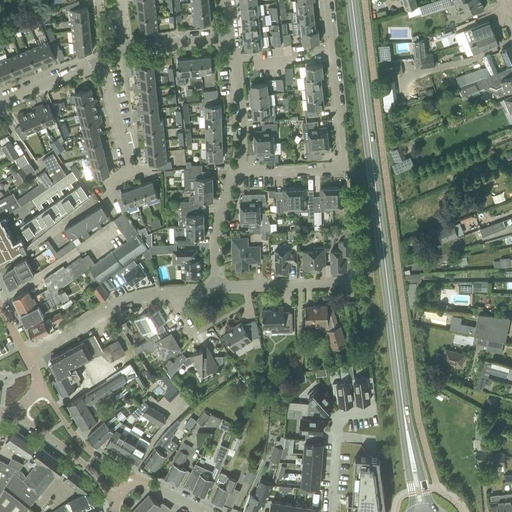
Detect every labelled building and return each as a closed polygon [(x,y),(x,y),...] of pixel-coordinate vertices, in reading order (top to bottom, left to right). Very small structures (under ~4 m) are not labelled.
[(79,8),(78,0),(65,5),(66,10),(69,9),(71,20),(91,18),(90,12),(88,12),(87,7),(79,8)] [(155,6),(154,0),(133,0),(134,3),(137,3),(137,8),(155,6)] [(313,9),(311,0),(295,0),(296,11),(313,9)] [(402,0),(406,10),(417,7),(414,0),(402,0)] [(440,0),(436,0),(419,6),(420,8),(421,13),(422,14),(443,7),(440,0)] [(453,0),(455,4),(457,3),(462,17),(474,12),(484,9),(480,0),(453,0)] [(209,6),(208,1),(190,2),(192,13),(212,11),(211,5),(209,6)] [(258,15),(257,4),(240,6),(241,17),(258,15)] [(156,17),(155,6),(137,8),(138,13),(135,13),(136,19),(156,17)] [(314,20),(313,9),(296,11),(298,22),(314,20)] [(212,12),(212,11),(192,13),(193,24),(203,23),(203,26),(209,25),(209,22),(211,22),(209,12),(212,12)] [(264,14),(258,15),(241,17),(242,27),(265,25),(264,14)] [(157,28),(156,18),(156,17),(136,19),(136,20),(138,19),(139,30),(141,30),(141,32),(147,32),(147,29),(157,28)] [(91,24),(91,18),(71,20),(72,31),(89,29),(89,24),(91,24)] [(315,31),(315,30),(314,20),(298,22),(299,33),(301,33),(301,32),(315,31)] [(488,20),(479,24),(471,27),(464,30),(468,42),(493,32),(488,20)] [(266,31),(265,31),(265,25),(242,27),(244,38),(260,36),(267,36),(266,31)] [(90,34),(89,29),(72,31),(73,42),(93,39),(92,34),(90,34)] [(318,30),(315,30),(315,31),(301,32),(301,33),(302,43),(303,43),(303,45),(313,44),(313,42),(319,41),(318,30)] [(498,43),(493,32),(468,42),(473,53),(481,50),(488,47),(498,43)] [(291,44),(290,35),(290,33),(287,34),(282,34),(283,45),(291,44)] [(280,45),(279,36),(279,34),(272,35),(273,46),(280,45)] [(261,46),(260,38),(260,36),(244,38),(245,49),(258,48),(259,50),(269,49),(268,45),(261,46)] [(413,42),(416,68),(433,66),(432,54),(426,55),(424,37),(413,42)] [(93,40),(93,39),(73,42),(74,53),(84,51),(84,54),(90,54),(90,51),(92,51),(91,40),(93,40)] [(55,60),(51,51),(47,41),(37,46),(44,62),(49,60),(50,62),(55,60)] [(44,62),(37,46),(27,50),(35,68),(40,66),(39,64),(44,62)] [(510,46),(500,50),(503,55),(505,59),(504,60),(507,65),(511,63),(511,52),(510,48),(511,48),(510,46)] [(35,68),(27,50),(17,54),(24,70),(29,68),(30,71),(35,68)] [(24,70),(17,54),(7,58),(15,77),(20,74),(19,72),(24,70)] [(215,72),(214,58),(211,59),(210,55),(199,56),(201,73),(215,72)] [(201,73),(199,56),(188,58),(190,74),(201,73)] [(15,77),(7,58),(0,60),(0,68),(4,78),(9,76),(10,79),(15,77)] [(190,74),(188,58),(177,59),(179,69),(176,70),(177,84),(185,84),(185,75),(190,74)] [(385,69),(386,76),(402,74),(401,64),(387,66),(386,60),(378,61),(379,70),(385,69)] [(135,67),(136,77),(154,75),(153,65),(143,66),(143,63),(137,64),(137,66),(135,67)] [(306,76),(306,77),(320,75),(320,76),(323,76),(322,64),(305,66),(306,76)] [(472,82),(458,87),(462,97),(489,86),(488,84),(511,74),(511,68),(511,67),(511,66),(511,65),(505,68),(506,69),(499,72),(498,72),(486,77),(487,77),(485,77),(472,82)] [(291,67),(284,68),(285,79),(293,78),(291,67)] [(511,74),(488,84),(489,86),(496,88),(502,85),(505,92),(511,89),(511,74)] [(155,86),(154,75),(136,77),(137,83),(134,83),(135,89),(155,86)] [(321,86),(320,76),(320,75),(306,77),(306,76),(304,76),(305,88),(321,86)] [(283,89),(282,78),(275,79),(276,90),(283,89)] [(394,80),(381,82),(385,109),(398,107),(394,80)] [(250,97),(251,96),(268,94),(267,83),(250,85),(251,89),(249,89),(250,97)] [(73,93),(76,103),(96,98),(93,99),(90,88),(89,89),(88,86),(82,88),(83,90),(73,93)] [(156,97),(155,86),(135,89),(135,94),(138,94),(139,99),(156,97)] [(323,97),(321,86),(305,88),(306,99),(323,97)] [(218,97),(217,90),(203,91),(204,98),(215,97),(218,97)] [(269,105),(268,94),(251,96),(252,99),(250,100),(251,107),(253,107),(269,105)] [(511,95),(511,96),(503,99),(509,113),(511,112),(511,95)] [(157,108),(156,97),(139,99),(139,104),(137,104),(137,110),(157,108)] [(222,104),(218,104),(218,97),(215,97),(204,98),(204,104),(205,115),(221,115),(221,114),(221,111),(223,111),(222,104)] [(324,108),(323,97),(306,99),(307,109),(304,110),(305,116),(319,114),(318,108),(324,108)] [(97,104),(96,98),(76,103),(79,114),(96,110),(95,105),(97,104)] [(56,103),(52,104),(56,116),(61,114),(56,103)] [(55,120),(52,113),(48,104),(43,106),(42,104),(37,106),(45,125),(55,120)] [(270,116),(269,105),(253,107),(253,110),(251,110),(252,118),(263,117),(264,120),(269,119),(274,118),(274,115),(270,116)] [(45,125),(37,106),(32,108),(33,110),(28,112),(35,129),(45,125)] [(158,118),(157,108),(137,110),(138,116),(140,115),(141,120),(158,118)] [(97,115),(96,110),(79,114),(81,124),(101,119),(100,114),(97,115)] [(35,129),(28,112),(23,114),(22,112),(17,114),(21,124),(14,128),(22,139),(27,137),(25,133),(35,129)] [(223,114),(221,114),(221,115),(205,115),(205,126),(221,126),(221,125),(221,122),(223,122),(223,114)] [(162,117),(158,118),(141,120),(141,121),(144,121),(145,125),(142,126),(143,131),(163,129),(162,117)] [(103,125),(101,119),(81,124),(84,135),(81,136),(101,131),(100,126),(103,125)] [(315,121),(305,122),(302,122),(302,130),(307,129),(308,141),(328,138),(328,132),(327,132),(326,127),(315,128),(315,121)] [(69,134),(65,122),(60,125),(65,136),(69,134)] [(277,123),(274,123),(264,123),(264,130),(254,131),(254,136),(253,136),(253,143),(273,142),(273,131),(277,131),(277,123)] [(223,125),(221,125),(221,126),(205,126),(205,137),(221,136),(221,133),(223,133),(223,125)] [(165,140),(163,129),(143,131),(143,137),(146,137),(146,142),(165,140)] [(102,131),(101,131),(81,136),(84,146),(103,141),(102,135),(99,136),(98,132),(102,131)] [(223,136),(221,136),(205,137),(206,148),(222,147),(222,144),(224,144),(223,136)] [(49,143),(53,149),(56,154),(64,149),(58,138),(49,143)] [(329,145),(328,138),(308,141),(309,152),(306,153),(307,160),(319,159),(318,152),(329,150),(328,145),(329,145)] [(166,150),(165,140),(146,142),(147,147),(144,147),(145,153),(166,150)] [(19,156),(10,141),(1,146),(9,161),(19,156)] [(105,147),(103,141),(84,146),(87,157),(104,152),(102,147),(105,147)] [(274,154),(273,142),(253,143),(253,150),(254,150),(254,155),(265,154),(265,161),(278,161),(277,154),(274,154)] [(224,147),(222,147),(206,148),(206,159),(216,159),(216,162),(221,162),(221,159),(222,159),(222,155),(224,155),(224,147)] [(406,157),(401,147),(389,152),(394,163),(406,157)] [(167,161),(166,150),(145,153),(146,158),(148,158),(149,163),(157,163),(157,169),(172,168),(171,161),(167,161)] [(52,152),(42,159),(46,166),(56,159),(52,152)] [(105,157),(104,152),(87,157),(89,167),(109,162),(107,156),(105,157)] [(202,165),(192,165),(191,165),(190,161),(185,161),(186,168),(189,168),(189,171),(202,171),(202,165)] [(110,168),(109,162),(89,167),(92,178),(109,173),(108,168),(110,168)] [(70,168),(72,170),(77,178),(81,175),(74,165),(70,168)] [(479,165),(466,170),(467,176),(476,173),(475,171),(481,169),(479,165)] [(30,176),(23,167),(13,174),(16,179),(13,181),(16,186),(30,176)] [(202,177),(202,171),(189,171),(189,168),(186,168),(184,168),(185,181),(189,181),(189,189),(195,189),(212,189),(212,177),(202,177)] [(89,196),(77,178),(72,170),(62,177),(80,204),(89,196)] [(51,181),(44,171),(38,175),(42,181),(45,185),(51,181)] [(80,204),(62,177),(52,184),(70,211),(80,204)] [(42,181),(38,184),(43,191),(47,188),(45,185),(42,181)] [(158,197),(155,190),(152,181),(141,184),(147,200),(158,197)] [(70,211),(52,184),(47,188),(43,191),(42,191),(61,219),(70,211)] [(147,200),(141,184),(131,188),(137,204),(147,200)] [(137,204),(131,188),(130,185),(123,188),(124,190),(121,192),(123,197),(117,199),(122,213),(123,212),(127,211),(130,213),(139,210),(137,204)] [(332,207),(331,186),(324,187),(325,188),(319,188),(320,198),(313,198),(314,211),(321,211),(321,207),(332,207)] [(338,186),(331,186),(332,207),(344,206),(344,210),(351,210),(351,197),(344,197),(343,187),(338,187),(338,186)] [(301,187),(294,188),(295,208),(306,207),(306,211),(314,211),(313,198),(307,199),(306,188),(301,188),(301,187)] [(295,208),(294,188),(287,188),(287,189),(282,189),(283,199),(276,200),(276,212),(283,212),(283,208),(295,208)] [(213,200),(212,189),(195,189),(195,194),(192,195),(189,198),(189,201),(180,201),(180,208),(193,207),(202,207),(202,201),(213,200)] [(0,216),(20,206),(31,198),(32,198),(28,191),(16,199),(12,193),(0,199),(0,216)] [(61,219),(42,191),(32,198),(40,211),(51,227),(61,219)] [(239,206),(239,213),(259,212),(259,207),(265,203),(265,193),(250,194),(250,201),(240,201),(240,206),(239,206)] [(107,216),(108,216),(101,205),(89,213),(95,223),(99,229),(102,227),(98,221),(107,216)] [(193,214),(193,207),(180,208),(180,217),(178,217),(179,226),(203,225),(203,214),(193,214)] [(27,246),(51,227),(40,211),(20,224),(25,232),(12,239),(13,239),(19,251),(27,246)] [(138,233),(123,212),(113,219),(127,240),(138,233)] [(263,224),(263,212),(259,212),(239,213),(239,220),(240,220),(241,225),(251,225),(251,231),(270,231),(269,224),(263,224)] [(86,229),(95,223),(89,213),(77,220),(87,237),(90,236),(86,229)] [(87,237),(77,220),(64,228),(70,239),(80,233),(84,239),(87,237)] [(505,228),(503,220),(480,229),(481,233),(482,237),(505,228)] [(203,225),(179,226),(174,226),(174,238),(166,238),(167,245),(194,244),(194,237),(204,237),(203,225)] [(457,236),(453,225),(437,230),(441,242),(457,236)] [(0,246),(13,239),(12,239),(9,233),(8,233),(6,229),(7,229),(7,228),(0,231),(0,246)] [(134,259),(148,248),(138,233),(127,240),(112,251),(123,267),(134,259)] [(353,256),(352,237),(343,237),(344,241),(339,241),(339,251),(330,251),(331,271),(346,270),(346,257),(353,256)] [(260,260),(259,250),(259,246),(247,246),(247,238),(231,238),(232,255),(235,255),(235,271),(241,270),(241,271),(243,271),(243,270),(248,270),(248,262),(252,262),(252,260),(260,260)] [(19,251),(13,239),(0,246),(0,260),(10,255),(10,257),(18,251),(19,251)] [(57,259),(76,245),(72,240),(56,252),(47,239),(45,241),(57,259)] [(167,253),(167,245),(149,245),(151,253),(167,253)] [(325,265),(325,255),(324,247),(313,247),(313,250),(302,251),(303,268),(311,268),(311,271),(319,271),(319,265),(325,265)] [(196,250),(186,250),(173,251),(173,264),(181,263),(182,278),(200,277),(199,265),(197,265),(197,259),(196,259),(196,250)] [(297,262),(296,252),(296,251),(291,251),(291,250),(274,250),(275,272),(288,272),(288,264),(291,264),(291,263),(297,262)] [(99,284),(100,283),(103,281),(123,267),(112,251),(95,263),(88,267),(87,268),(88,269),(89,268),(99,283),(99,284)] [(95,263),(88,253),(82,258),(88,267),(95,263)] [(88,267),(82,258),(81,256),(65,267),(73,279),(88,269),(87,268),(88,267)] [(8,274),(3,276),(9,288),(18,283),(18,282),(34,274),(25,257),(13,263),(14,265),(12,266),(11,267),(9,268),(8,269),(6,270),(8,274)] [(141,268),(140,268),(134,259),(123,267),(103,281),(110,290),(114,286),(116,288),(128,280),(129,281),(130,281),(132,284),(146,275),(141,268)] [(57,290),(73,279),(65,267),(63,265),(43,279),(48,288),(31,297),(28,290),(13,298),(20,313),(59,293),(57,290)] [(421,279),(421,273),(405,274),(406,283),(415,282),(415,280),(421,279)] [(415,282),(406,283),(405,283),(409,308),(419,308),(415,282)] [(109,295),(103,287),(100,283),(99,284),(99,283),(92,289),(100,301),(109,295)] [(63,301),(59,293),(20,313),(26,324),(43,315),(42,312),(63,301)] [(305,306),(305,316),(305,324),(327,324),(329,329),(326,330),(332,349),(346,344),(340,326),(338,326),(332,309),(327,309),(327,305),(305,306)] [(262,310),(262,320),(262,327),(278,327),(278,332),(292,332),(292,312),(284,312),(283,307),(276,307),(276,309),(262,310)] [(134,320),(139,328),(143,335),(148,332),(151,337),(157,334),(154,329),(166,322),(158,309),(146,316),(145,313),(134,320)] [(54,328),(52,324),(63,318),(60,312),(28,328),(33,339),(54,328)] [(451,316),(449,330),(473,335),(488,337),(503,340),(504,340),(508,318),(508,317),(478,313),(475,326),(460,323),(461,318),(451,316)] [(259,339),(258,331),(256,321),(248,322),(248,323),(243,326),(241,322),(234,326),(235,328),(224,334),(233,351),(251,341),(252,340),(259,339)] [(160,339),(157,334),(151,337),(141,343),(144,348),(145,349),(145,350),(146,351),(147,352),(148,352),(150,352),(151,352),(152,352),(153,352),(154,352),(155,351),(154,349),(158,347),(164,358),(180,349),(171,333),(160,339)] [(75,367),(82,364),(103,352),(98,343),(94,334),(72,346),(51,357),(52,360),(51,361),(49,363),(55,373),(55,372),(57,376),(75,367)] [(488,337),(485,349),(501,352),(503,340),(488,337)] [(124,351),(122,349),(117,341),(103,349),(109,360),(124,351)] [(165,371),(170,377),(182,362),(186,365),(193,361),(202,377),(215,370),(220,370),(222,368),(222,356),(214,356),(215,356),(213,357),(208,349),(206,351),(206,353),(202,353),(202,348),(187,357),(183,353),(181,355),(180,354),(165,371)] [(465,354),(445,348),(441,361),(448,363),(448,364),(461,368),(465,354)] [(484,376),(488,361),(482,359),(478,374),(484,376)] [(113,391),(112,390),(137,374),(130,363),(120,369),(122,372),(67,404),(81,428),(98,419),(97,417),(102,415),(98,408),(99,407),(96,401),(113,391)] [(302,371),(303,364),(293,363),(292,373),(302,371)] [(339,382),(332,383),(334,393),(336,393),(337,402),(339,402),(340,405),(352,403),(347,366),(340,367),(342,382),(339,382)] [(80,384),(77,378),(80,376),(75,367),(57,376),(53,379),(62,394),(80,384)] [(169,378),(165,373),(157,380),(161,385),(169,378)] [(360,377),(352,378),(355,400),(357,400),(357,403),(369,401),(368,392),(374,391),(372,376),(366,377),(366,376),(360,377)] [(170,402),(180,391),(174,385),(163,396),(170,402)] [(313,389),(307,394),(324,412),(333,404),(316,386),(313,389)] [(141,415),(148,406),(143,401),(131,413),(139,419),(142,415),(141,415)] [(307,410),(308,403),(288,402),(288,409),(301,410),(307,410)] [(152,421),(159,412),(148,406),(141,415),(142,415),(152,421)] [(217,427),(222,418),(205,410),(197,422),(203,426),(207,421),(217,427)] [(473,450),(476,450),(476,448),(486,449),(487,440),(483,439),(485,411),(476,410),(475,424),(477,424),(476,439),(475,439),(473,450)] [(165,421),(165,415),(159,412),(152,421),(161,426),(165,421)] [(115,429),(121,422),(115,414),(106,422),(104,420),(87,436),(97,447),(104,440),(114,431),(115,429)] [(300,418),(300,430),(322,432),(323,420),(300,418)] [(175,429),(180,421),(178,419),(171,426),(175,429)] [(117,449),(125,435),(121,433),(125,425),(121,422),(115,429),(114,431),(112,435),(107,443),(117,449)] [(230,425),(228,431),(234,434),(236,428),(230,425)] [(36,444),(25,437),(14,429),(5,443),(27,457),(36,444)] [(136,441),(140,436),(131,429),(125,435),(117,449),(127,455),(136,441)] [(168,442),(174,434),(168,429),(163,433),(153,446),(155,447),(145,460),(155,469),(166,456),(168,458),(176,448),(168,442)] [(138,462),(146,447),(150,442),(140,436),(136,441),(127,455),(138,462)] [(241,439),(234,436),(230,444),(231,444),(229,447),(236,450),(241,439)] [(278,462),(283,448),(285,442),(277,439),(275,445),(274,445),(270,459),(278,462)] [(181,466),(188,454),(192,446),(183,442),(164,477),(178,485),(186,469),(181,466)] [(321,454),(322,443),(305,442),(304,452),(321,454)] [(193,467),(183,486),(194,490),(195,491),(195,492),(197,493),(199,493),(201,494),(205,495),(206,493),(209,486),(209,485),(212,487),(220,469),(225,457),(229,448),(220,444),(213,460),(217,462),(214,467),(213,471),(203,467),(201,471),(193,467)] [(45,467),(53,456),(40,447),(32,458),(38,462),(24,480),(31,486),(45,467)] [(487,464),(487,451),(485,451),(486,449),(476,448),(476,450),(478,463),(487,464)] [(504,453),(488,451),(487,451),(487,464),(503,465),(504,453)] [(321,464),(321,454),(304,452),(303,463),(321,464)] [(348,499),(347,511),(381,511),(382,508),(385,508),(379,457),(355,455),(352,499),(348,499)] [(65,465),(53,456),(45,467),(56,475),(57,476),(65,465)] [(41,494),(56,475),(45,467),(31,486),(24,480),(17,474),(19,470),(16,468),(0,459),(0,511),(24,511),(30,506),(41,493),(41,494)] [(320,475),(321,464),(303,463),(302,473),(320,475)] [(251,483),(257,469),(249,466),(243,480),(251,483)] [(273,477),(276,468),(271,466),(268,476),(273,477)] [(91,485),(70,469),(62,479),(81,494),(85,492),(91,485)] [(319,485),(320,475),(302,473),(301,483),(319,485)] [(237,480),(234,479),(228,476),(224,486),(218,483),(211,499),(222,504),(231,508),(239,490),(234,487),(237,480)] [(266,500),(272,483),(260,479),(254,496),(249,494),(243,511),(244,511),(256,511),(260,503),(261,498),(266,500)] [(75,511),(94,503),(85,492),(81,494),(70,500),(51,511),(63,511),(72,506),(75,511)] [(511,511),(511,492),(506,493),(508,505),(505,506),(505,508),(503,508),(503,511),(511,511)] [(508,505),(506,493),(491,496),(492,502),(490,502),(491,508),(491,511),(503,511),(503,508),(505,508),(505,506),(508,505)] [(153,511),(160,505),(149,494),(135,508),(138,511),(153,511)] [(280,511),(282,502),(271,501),(269,511),(280,511)] [(291,511),(293,504),(282,502),(280,511),(291,511)] [(168,511),(171,509),(162,503),(160,505),(153,511),(168,511)]
